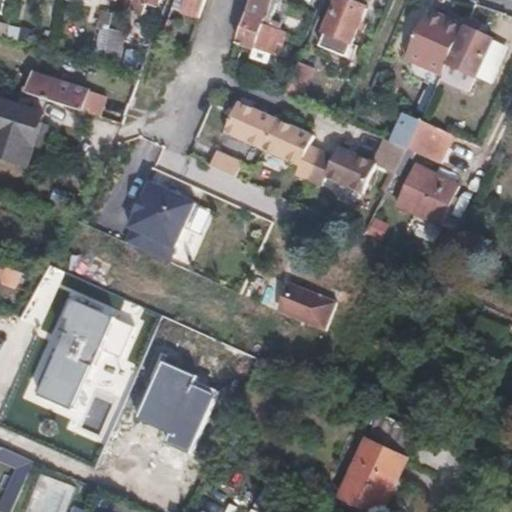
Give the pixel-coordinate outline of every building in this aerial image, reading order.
[(135,0),(132,10),(144,15),(148,5),(155,8),(157,0),(135,0)] [(190,46),(203,13),(199,11),(203,0),(188,0),(186,6),(195,10),(182,43),(190,46)] [(274,0),(253,0),(239,43),(272,55),(280,33),(265,27),(267,22),(271,12),(274,0)] [(367,10),(344,0),(340,0),(324,32),(352,46),(367,10)] [(430,11),(410,51),(408,58),(444,76),(468,25),(437,11),(436,13),(430,11)] [(278,15),(271,12),(267,22),(275,25),(278,15)] [(496,44),(469,30),(451,68),(463,74),(463,72),(478,79),(496,44)] [(112,31),(107,59),(121,62),(127,34),(112,31)] [(304,41),(298,39),(295,48),(301,51),(304,41)] [(509,50),(496,44),(478,79),(491,86),(509,50)] [(315,71),(301,65),(291,89),(305,94),(315,71)] [(463,74),(451,68),(444,83),(470,95),(478,79),(463,72),(463,74)] [(31,95),(37,75),(29,72),(22,92),(31,95)] [(31,95),(84,113),(90,92),(37,75),(31,95)] [(46,112),(0,97),(0,161),(26,170),(46,112)] [(277,116),(240,98),(226,128),(263,145),(277,116)] [(409,148),(423,120),(406,112),(392,140),(402,145),(409,148)] [(265,146),(302,163),(309,148),(315,134),(279,116),(265,146)] [(441,163),(454,135),(423,120),(409,148),(441,163)] [(398,171),(409,148),(402,145),(392,140),(385,138),(374,160),(378,162),(398,171)] [(374,160),(341,145),(333,160),(326,175),(364,192),(378,162),(374,160)] [(217,146),(210,162),(236,174),(242,157),(217,146)] [(297,173),(311,179),(322,154),(309,148),(302,163),(297,173)] [(322,154),(311,179),(322,184),(326,175),(333,160),(322,154)] [(460,188),(415,167),(397,207),(442,228),(460,188)] [(198,203),(152,182),(131,228),(178,249),(198,203)] [(178,249),(131,228),(126,241),(172,262),(178,249)] [(283,311),(323,329),(334,304),(293,287),(283,311)] [(110,315),(69,297),(28,389),(69,407),(110,315)] [(217,386),(163,362),(139,415),(168,427),(162,440),(188,452),(217,386)] [(374,511),(383,511),(408,460),(367,441),(342,497),(374,511)] [(44,475),(29,511),(70,511),(79,488),(44,475)]
